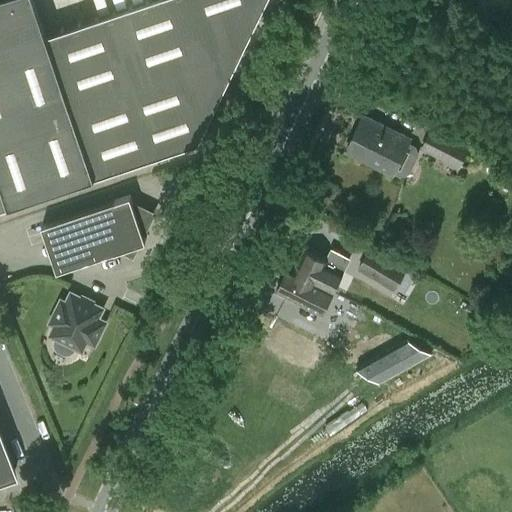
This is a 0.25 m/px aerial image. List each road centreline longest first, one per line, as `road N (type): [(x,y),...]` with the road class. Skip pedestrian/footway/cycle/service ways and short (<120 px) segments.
road 1 (secondary): [(104,511),(354,0)]
road 2 (unclassified): [(53,486),(0,361)]
